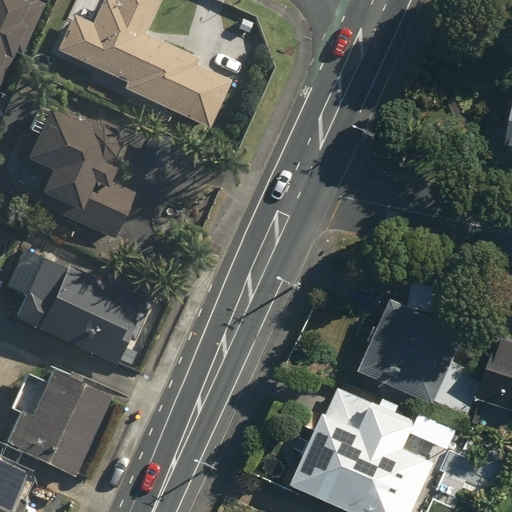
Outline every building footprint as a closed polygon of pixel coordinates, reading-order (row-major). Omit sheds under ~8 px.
[(0,0),(0,67),(7,54),(18,59),(44,7),(35,2),(36,0),(0,0)] [(196,58),(146,35),(161,0),(115,0),(115,2),(111,0),(102,0),(91,24),(72,15),(57,49),(128,82),(125,88),(208,126),(229,81),(193,65),(196,58)] [(88,125),(51,108),(40,103),(14,159),(49,175),(40,193),(67,206),(63,214),(115,238),(134,195),(110,184),(117,169),(103,162),(105,162),(107,161),(109,160),(111,159),(112,158),(114,157),(115,155),(117,153),(118,152),(119,150),(119,148),(120,146),(120,143),(120,141),(120,139),(119,137),(119,135),(118,133),(117,131),(116,130),(115,128),(113,126),(111,125),(110,124),(108,123),(106,122),(104,122),(102,121),(100,121),(97,121),(95,122),(93,122),(91,123),(89,124),(88,125)] [(104,282),(28,249),(12,285),(25,291),(14,317),(118,364),(150,292),(108,273),(104,282)] [(410,276),(363,368),(466,420),(487,380),(454,363),(481,312),(410,276)] [(511,332),(510,332),(484,392),(511,403),(511,332)] [(52,367),(33,411),(21,405),(5,441),(76,473),(111,393),(52,367)] [(342,386),(296,482),(360,511),(413,511),(438,460),(409,446),(420,423),(342,386)] [(0,511),(10,511),(28,473),(0,460),(0,511)]
